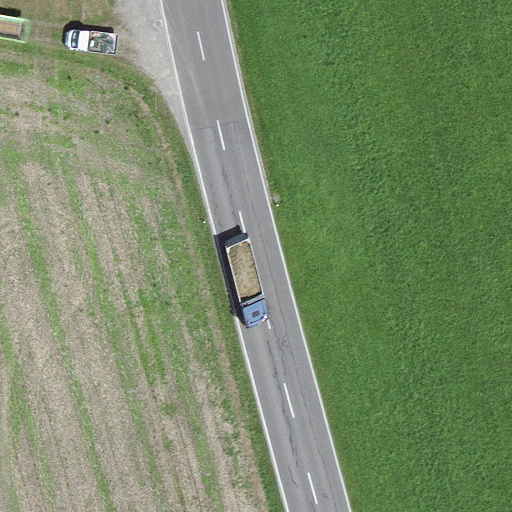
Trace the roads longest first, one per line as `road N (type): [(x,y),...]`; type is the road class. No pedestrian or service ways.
road 1 (secondary): [(192,0),(321,511)]
road 2 (track): [(0,29),(202,47)]
